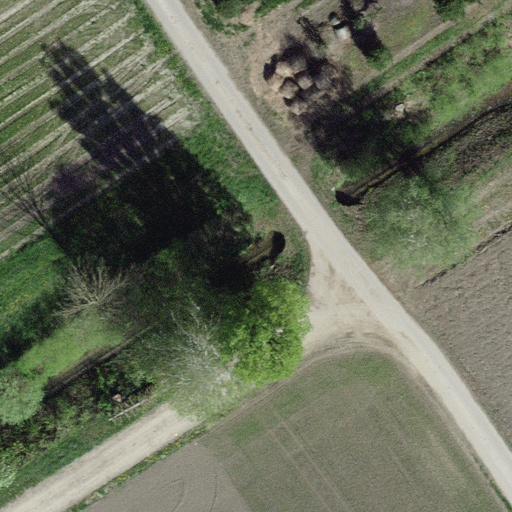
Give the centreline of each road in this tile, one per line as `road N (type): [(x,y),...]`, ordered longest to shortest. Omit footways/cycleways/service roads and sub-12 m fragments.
road 1 (track): [(511,493),(331,248),(164,0)]
road 2 (track): [(3,511),(360,281)]
